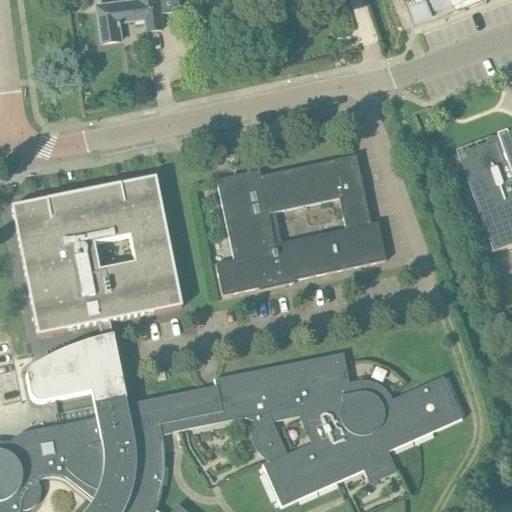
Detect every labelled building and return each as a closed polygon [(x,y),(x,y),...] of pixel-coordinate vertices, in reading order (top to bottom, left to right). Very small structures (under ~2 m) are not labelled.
[(145,21),(146,33),(162,31),(160,16),(180,14),(178,0),(136,0),(137,4),(96,9),(101,45),(119,43),(118,30),(120,29),(119,24),(145,21)] [(404,0),(406,5),(410,4),(412,10),(409,11),(414,26),(429,20),(427,17),(451,8),(447,0),(404,0)] [(456,156),(484,231),(492,254),(511,246),(511,134),(510,135),(508,136),(506,138),(456,156)] [(355,158),(260,178),(258,173),(215,182),(233,263),(215,267),(221,298),(257,291),(258,293),(294,285),(293,283),(385,263),(377,225),(370,226),(355,158)] [(0,446),(0,511),(182,511),(176,507),(172,511),(155,511),(159,500),(161,489),(163,477),(163,457),(161,438),(174,435),(244,420),(252,423),(251,431),(251,439),(253,447),(256,454),(262,460),(268,464),(262,467),(265,475),(263,476),(275,503),(277,502),(280,510),(363,473),(390,461),(387,454),(395,451),(461,421),(451,397),(443,379),(409,394),(406,395),(389,403),(383,395),(376,389),(366,386),(357,386),(355,386),(357,392),(350,393),(348,385),(345,368),(345,367),(342,355),(214,382),(215,389),(204,391),(134,405),(124,407),(108,328),(107,324),(111,323),(181,309),(154,180),(10,209),(36,339),(99,326),(101,339),(74,348),(60,354),(47,360),(30,369),(27,373),(25,377),(25,381),(28,396),(30,400),(33,403),(37,405),(42,405),(91,395),(111,391),(115,409),(116,416),(96,420),(45,430),(43,431),(41,433),(39,434),(37,436),(36,438),(35,441),(34,443),(34,446),(34,448),(35,450),(17,454),(15,453),(13,451),(11,450),(9,449),(7,448),(6,448),(0,446)] [(504,314),(489,320),(493,332),(509,326),(504,314)]
